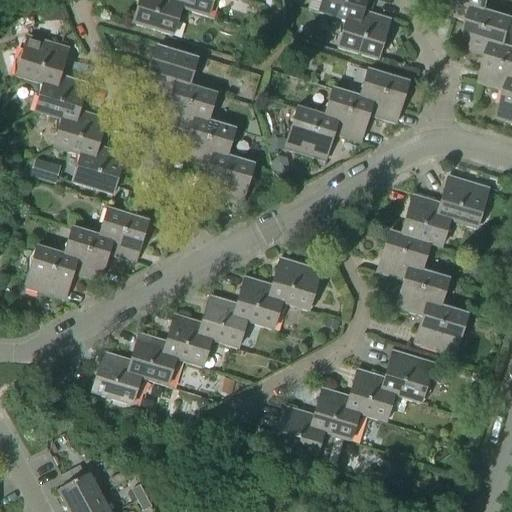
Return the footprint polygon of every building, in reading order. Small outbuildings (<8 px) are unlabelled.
[(173,38),(181,10),(169,6),(170,0),(140,0),(133,26),(173,38)] [(208,18),(213,0),(170,0),(169,6),(181,10),(208,18)] [(362,11),(365,0),(322,0),(319,14),(345,22),(357,25),(361,11),(362,11)] [(485,11),(488,0),(445,0),(441,14),(468,22),(469,22),(473,8),(484,12),(485,11)] [(484,12),(473,8),(469,22),(468,22),(460,49),(486,57),(487,58),(491,43),(503,47),(503,46),(511,19),(485,11),(484,12)] [(376,61),(389,19),(362,11),(361,11),(357,25),(345,22),(337,49),(376,61)] [(11,29),(25,25),(22,16),(9,20),(11,29)] [(269,26),(266,33),(265,36),(278,41),(280,35),(282,30),(269,26)] [(60,76),(69,49),(29,37),(16,78),(43,86),(55,90),(60,76)] [(503,47),(491,43),(487,58),(486,57),(478,84),(506,93),(507,93),(511,78),(511,49),(503,46),(503,47)] [(188,87),(197,60),(158,48),(145,90),(171,98),(172,98),(176,83),(188,87)] [(394,125),(407,82),(368,71),(360,98),(360,99),(372,102),(367,116),(368,117),(394,125)] [(79,111),(87,84),(60,76),(55,90),(43,86),(35,114),(61,122),(62,121),(74,125),(78,111),(79,111)] [(511,78),(507,93),(506,93),(498,120),(511,124),(511,78)] [(188,87),(176,83),(172,98),(171,98),(163,125),(190,133),(195,119),(207,123),(216,95),(188,87)] [(360,144),(368,117),(367,116),(372,102),(360,99),(360,98),(333,90),(325,118),(336,122),(332,136),(360,144)] [(324,163),(332,136),(336,122),(325,118),(297,109),(284,151),(324,163)] [(98,146),(106,119),(79,111),(78,111),(74,125),(62,121),(61,122),(53,148),(80,156),(81,156),(93,160),(97,146),(98,146)] [(207,123),(195,119),(190,133),(182,160),(209,169),(210,169),(214,154),(226,158),(226,157),(235,131),(207,123)] [(260,137),(256,120),(248,122),(245,133),(260,137)] [(275,140),(266,142),(269,154),(277,153),(275,140)] [(124,154),(98,146),(97,146),(93,160),(81,156),(80,156),(72,184),(112,196),(124,154)] [(226,158),(214,154),(210,169),(209,169),(201,195),(240,207),(253,166),(226,157),(226,158)] [(30,162),(25,177),(37,181),(42,165),(30,162)] [(476,230),(489,189),(449,176),(440,204),(441,204),(437,217),(449,221),(476,230)] [(440,249),(449,221),(437,217),(441,204),(440,204),(413,195),(401,235),(401,236),(429,245),(428,246),(440,249)] [(135,264),(147,223),(107,211),(99,237),(111,241),(107,256),(135,264)] [(99,282),(107,256),(111,241),(99,237),(72,228),(64,255),(64,256),(76,259),(71,274),(72,274),(99,282)] [(421,271),(428,246),(429,245),(401,236),(401,235),(390,232),(377,274),(403,282),(404,283),(409,267),(420,271),(421,271)] [(14,234),(12,239),(21,242),(23,236),(14,234)] [(63,301),(72,274),(71,274),(76,259),(64,256),(64,255),(37,247),(24,289),(63,301)] [(307,311),(320,270),(281,258),(273,285),(269,299),(280,303),(307,311)] [(420,271),(409,267),(404,283),(403,282),(395,309),(423,317),(428,302),(440,306),(448,279),(421,271),(420,271)] [(272,331),(280,303),(269,299),(273,285),(245,276),(237,304),(233,318),(245,322),(272,331)] [(237,350),(245,322),(233,318),(237,304),(210,296),(202,322),(198,337),(210,341),(209,342),(237,350)] [(440,306),(428,302),(423,317),(414,345),(453,357),(467,314),(440,306)] [(201,368),(209,342),(210,341),(198,337),(202,322),(175,314),(166,341),(167,342),(162,356),(174,359),(174,360),(201,368)] [(336,331),(339,322),(325,318),(323,327),(336,331)] [(166,387),(174,360),(174,359),(162,356),(167,342),(166,341),(140,333),(131,360),(132,361),(128,375),(139,378),(139,379),(166,387)] [(420,404),(433,363),(393,350),(385,377),(381,392),(393,396),(420,404)] [(131,406),(139,379),(139,378),(128,375),(132,361),(131,360),(105,352),(92,394),(131,406)] [(385,423),(393,396),(381,392),(385,377),(359,369),(350,396),(351,396),(346,411),(357,414),(357,415),(385,423)] [(231,396),(234,382),(229,380),(225,394),(231,396)] [(349,442),(357,415),(357,414),(346,411),(351,396),(350,396),(323,388),(314,416),(310,429),(322,433),(333,437),(349,442)] [(197,401),(196,405),(198,409),(202,411),(206,409),(207,404),(205,400),(201,399),(197,401)] [(287,407),(277,437),(273,436),(273,434),(272,434),(268,446),(314,460),(325,463),(333,437),(322,433),(310,429),(314,416),(287,407)] [(124,482),(135,477),(132,471),(121,467),(120,468),(119,473),(108,479),(112,488),(124,482)] [(67,511),(98,495),(87,474),(56,491),(67,511)] [(454,501),(459,484),(446,480),(442,498),(454,501)] [(136,501),(145,496),(139,485),(130,490),(136,501)] [(67,511),(107,511),(98,495),(67,511)] [(142,511),(150,507),(145,496),(136,501),(142,511)]
